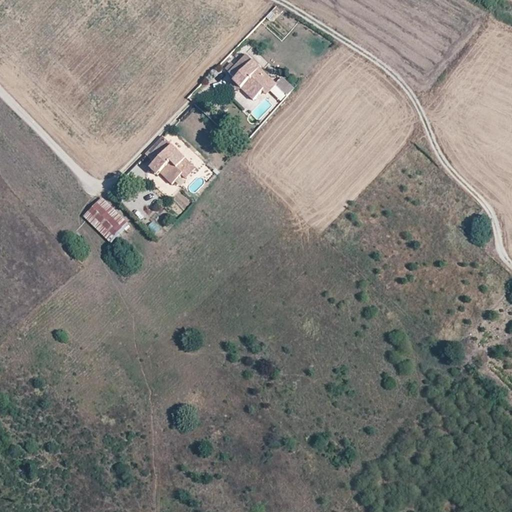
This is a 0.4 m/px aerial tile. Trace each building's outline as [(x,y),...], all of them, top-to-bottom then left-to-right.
[(234,83),(253,101),(262,91),(272,81),(245,56),(229,73),(237,79),(234,83)] [(266,95),(276,84),(272,81),(262,91),(266,95)] [(291,93),(279,81),(276,84),(275,86),(287,97),(291,93)] [(152,167),(172,186),(181,176),(191,166),(165,140),(149,157),(156,163),(152,167)] [(191,166),(181,176),(186,180),(196,170),(191,166)] [(84,217),(111,243),(129,225),(102,199),(84,217)]
